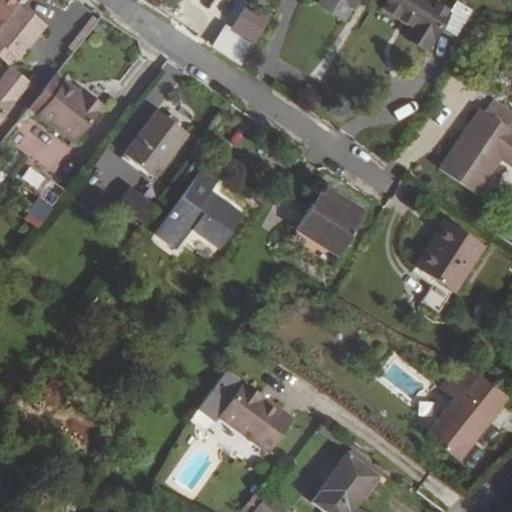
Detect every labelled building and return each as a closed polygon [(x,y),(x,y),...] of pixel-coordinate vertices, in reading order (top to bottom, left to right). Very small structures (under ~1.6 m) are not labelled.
[(0,0),(0,24),(17,4),(12,0),(0,0)] [(332,0),(347,9),(353,0),(332,0)] [(449,8),(443,17),(416,0),(386,0),(378,14),(406,33),(400,43),(419,55),(433,34),(450,44),(466,18),(449,8)] [(17,4),(0,24),(0,47),(3,44),(19,57),(45,26),(17,4)] [(227,33),(250,48),(268,20),(245,5),(227,33)] [(28,83),(10,69),(7,73),(24,87),(28,83)] [(0,117),(11,103),(24,87),(7,73),(0,81),(0,117)] [(101,106),(64,79),(49,99),(35,117),(72,144),(101,106)] [(35,117),(49,99),(40,93),(26,110),(35,117)] [(482,109),(474,120),(469,117),(427,178),(465,204),(491,166),(511,179),(511,145),(504,140),(511,129),(482,109)] [(154,178),(186,134),(153,111),(122,155),(154,178)] [(24,117),(9,143),(54,168),(69,142),(24,117)] [(175,246),(190,227),(203,237),(226,200),(209,188),(215,180),(198,168),(153,230),(175,246)] [(56,205),(68,188),(52,178),(40,195),(56,205)] [(147,222),(156,200),(126,188),(118,210),(147,222)] [(315,189),(311,194),(356,220),(359,216),(315,189)] [(331,260),(356,220),(311,194),(288,231),(331,260)] [(27,211),(44,224),(56,209),(39,195),(27,211)] [(216,247),(242,211),(226,200),(203,237),(216,247)] [(477,251),(441,226),(409,270),(446,296),(477,251)] [(495,404),(453,365),(441,379),(427,396),(440,407),(414,442),(445,466),(495,404)] [(279,429),(229,393),(205,428),(255,464),(279,429)] [(20,461),(11,479),(24,485),(33,468),(20,461)] [(300,507),(306,511),(341,511),(365,483),(337,461),(300,507)] [(278,511),(262,499),(252,511),(278,511)] [(115,511),(91,502),(87,511),(115,511)]
